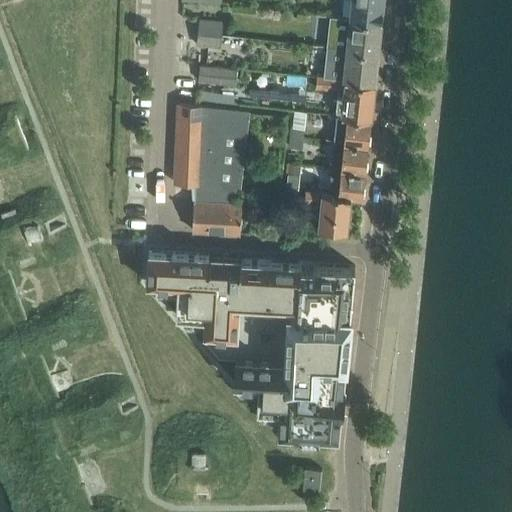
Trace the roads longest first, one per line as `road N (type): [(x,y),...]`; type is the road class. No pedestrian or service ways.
road 1 (residential): [(373,256),(153,242),(166,0)]
road 2 (unclassified): [(373,256),(406,0)]
road 3 (residential): [(353,511),(351,457),(373,256)]
